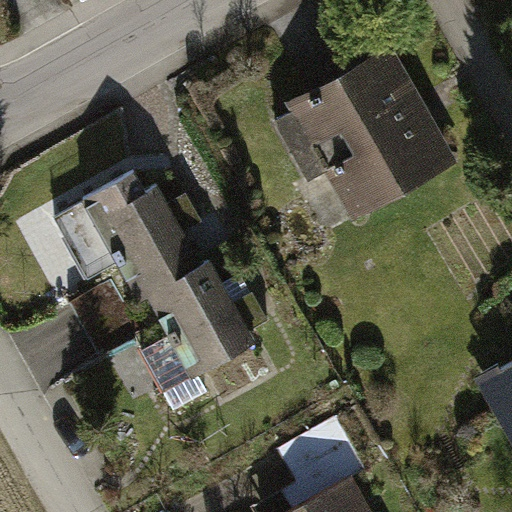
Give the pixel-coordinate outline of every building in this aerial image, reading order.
[(386,51),(299,100),(302,107),(277,121),(310,179),(335,164),(361,210),(448,161),(386,51)] [(142,298),(151,293),(203,264),(184,230),(196,224),(180,196),(168,202),(158,183),(146,189),(135,169),(85,197),(86,199),(56,216),(90,275),(119,259),(142,298)] [(212,259),(203,264),(151,293),(172,332),(143,348),(175,406),(208,389),(199,372),(257,340),(250,329),(263,322),(257,312),(256,313),(245,294),(234,300),(212,259)] [(511,362),(486,377),(511,424),(511,362)] [(366,511),(347,478),(285,511),(366,511)]
